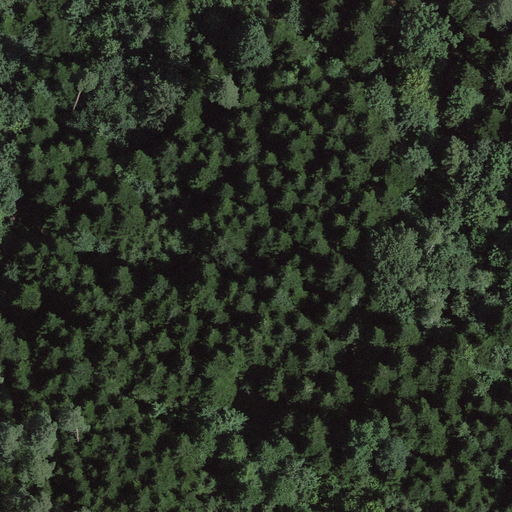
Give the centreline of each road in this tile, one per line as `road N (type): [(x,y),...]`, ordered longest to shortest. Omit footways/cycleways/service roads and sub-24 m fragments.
road 1 (track): [(27,239),(54,239),(169,335),(272,394),(511,479)]
road 2 (track): [(272,0),(449,150),(511,179)]
road 3 (track): [(0,287),(27,239),(0,122)]
